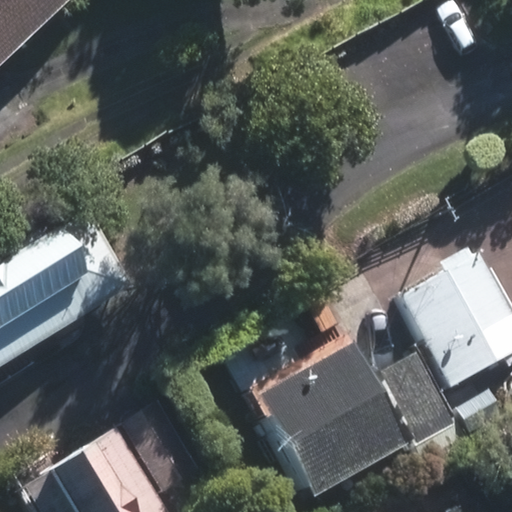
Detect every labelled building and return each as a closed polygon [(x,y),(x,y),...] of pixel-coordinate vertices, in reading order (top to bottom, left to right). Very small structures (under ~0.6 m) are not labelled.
[(0,0),(0,55),(59,0),(0,0)] [(83,216),(0,265),(0,365),(127,290),(83,216)] [(511,330),(467,251),(389,294),(444,393),(511,354),(511,330)] [(346,345),(244,401),(296,496),(398,441),(346,345)] [(414,348),(369,373),(409,444),(454,418),(414,348)] [(161,511),(110,424),(15,479),(33,511),(161,511)]
